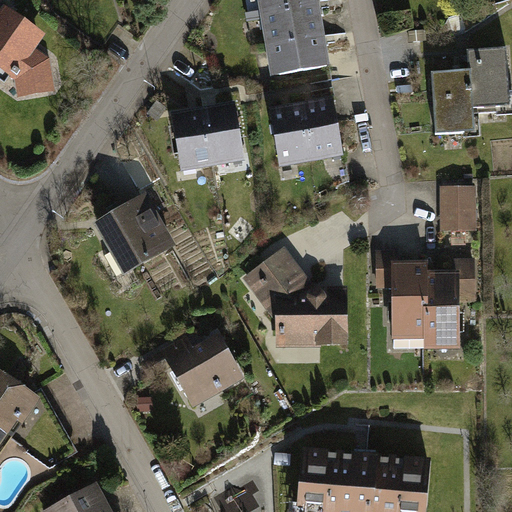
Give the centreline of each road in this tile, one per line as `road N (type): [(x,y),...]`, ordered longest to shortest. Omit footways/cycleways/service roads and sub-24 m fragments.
road 1 (residential): [(164,511),(17,246)]
road 2 (residential): [(17,246),(184,0)]
road 3 (residential): [(360,0),(390,179)]
